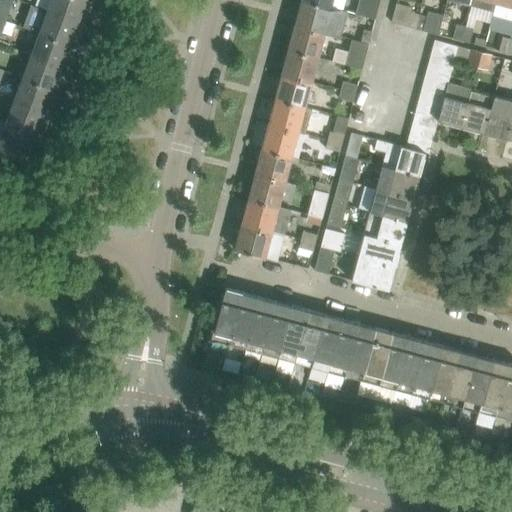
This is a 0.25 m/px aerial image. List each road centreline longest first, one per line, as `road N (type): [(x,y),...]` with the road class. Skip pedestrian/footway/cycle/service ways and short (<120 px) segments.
road 1 (residential): [(229,267),(511,343)]
road 2 (residential): [(153,262),(220,0)]
road 3 (unclassified): [(394,472),(146,412)]
road 4 (unclassified): [(145,447),(190,449),(387,498)]
road 5 (unclassified): [(146,412),(59,424),(0,466)]
road 6 (residential): [(153,262),(0,216)]
road 7 (residential): [(10,511),(73,460),(145,447)]
road 8 (residential): [(146,412),(153,262)]
road 9 (unclassified): [(511,504),(394,472)]
